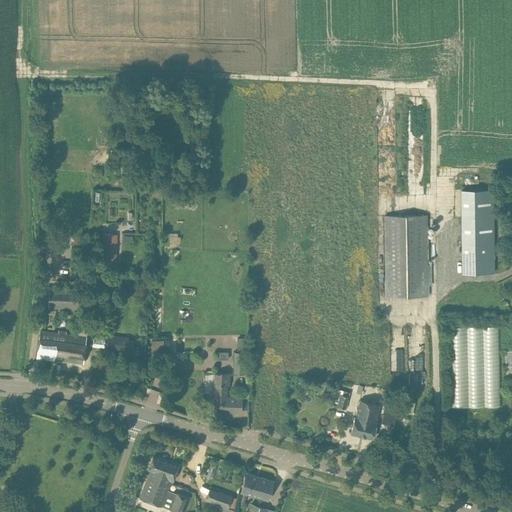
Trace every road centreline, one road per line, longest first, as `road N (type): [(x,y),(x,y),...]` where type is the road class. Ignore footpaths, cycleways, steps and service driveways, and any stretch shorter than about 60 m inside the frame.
road 1 (tertiary): [(483,511),(138,414)]
road 2 (tertiary): [(0,384),(138,414)]
